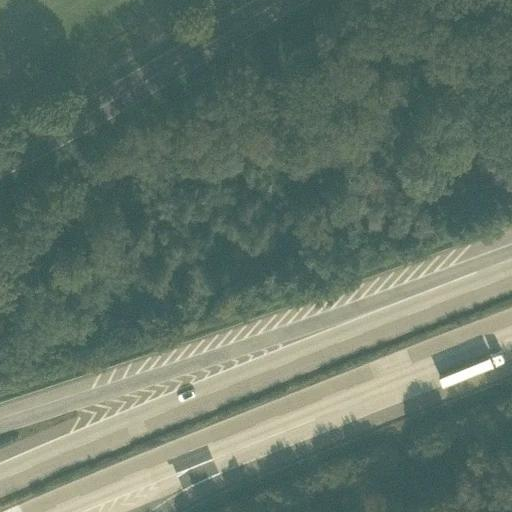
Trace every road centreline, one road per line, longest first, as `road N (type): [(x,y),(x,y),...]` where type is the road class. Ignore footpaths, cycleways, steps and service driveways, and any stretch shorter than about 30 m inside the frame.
road 1 (motorway): [(484,279),(0,478)]
road 2 (motorway): [(484,279),(399,289),(0,425)]
road 3 (secondary): [(278,0),(0,160)]
road 4 (motorway): [(217,433),(511,318)]
road 5 (motorway): [(38,511),(217,433)]
